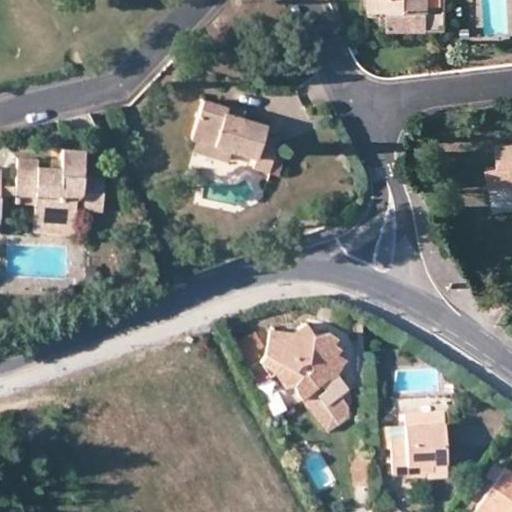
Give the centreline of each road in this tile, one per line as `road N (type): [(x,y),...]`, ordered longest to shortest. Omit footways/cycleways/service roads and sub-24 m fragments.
road 1 (tertiary): [(349,281),(318,274),(240,280),(0,363)]
road 2 (residential): [(0,114),(119,84),(202,0)]
road 3 (residential): [(511,81),(392,97),(358,112)]
road 4 (residential): [(398,302),(408,280),(407,244),(382,165)]
road 5 (tertiary): [(511,373),(398,302)]
road 6 (residential): [(358,112),(301,0)]
road 7 (residential): [(382,165),(383,189),(349,281)]
